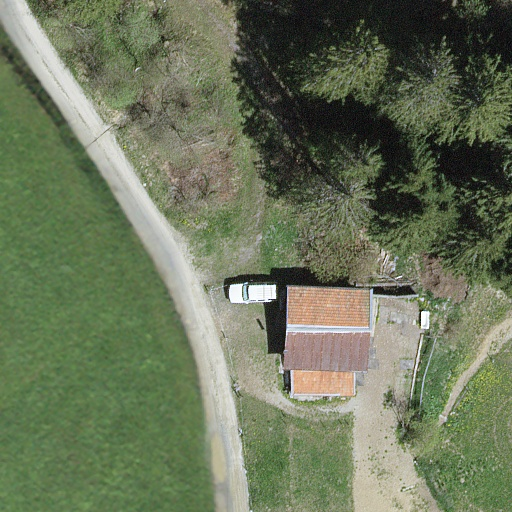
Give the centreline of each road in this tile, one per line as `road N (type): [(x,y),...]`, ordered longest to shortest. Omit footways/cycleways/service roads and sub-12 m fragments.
road 1 (track): [(231,511),(218,414),(191,308),(71,85),(14,0)]
road 2 (track): [(191,308),(268,195),(256,72),(237,32),(208,0)]
